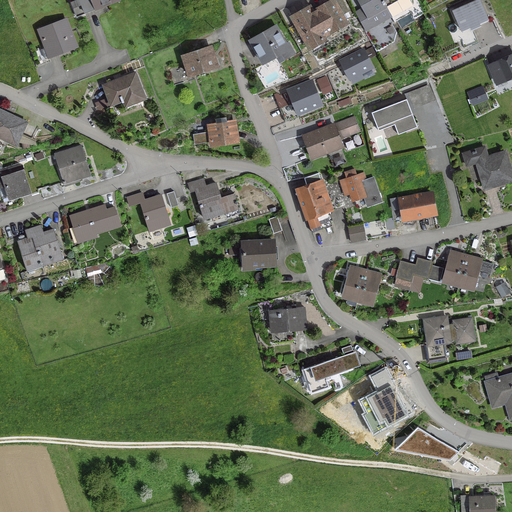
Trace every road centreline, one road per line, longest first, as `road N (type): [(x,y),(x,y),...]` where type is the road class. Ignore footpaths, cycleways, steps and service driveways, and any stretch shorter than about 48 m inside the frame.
road 1 (unclassified): [(511,478),(224,443),(0,440)]
road 2 (residential): [(312,261),(331,309),(397,349),(446,421),(511,442)]
road 3 (residential): [(273,175),(229,36),(239,21),(281,0)]
road 4 (residential): [(312,261),(511,215)]
road 5 (residential): [(0,89),(135,154),(151,170)]
road 6 (residential): [(0,222),(151,170)]
road 7 (residential): [(151,170),(212,164),(273,175)]
